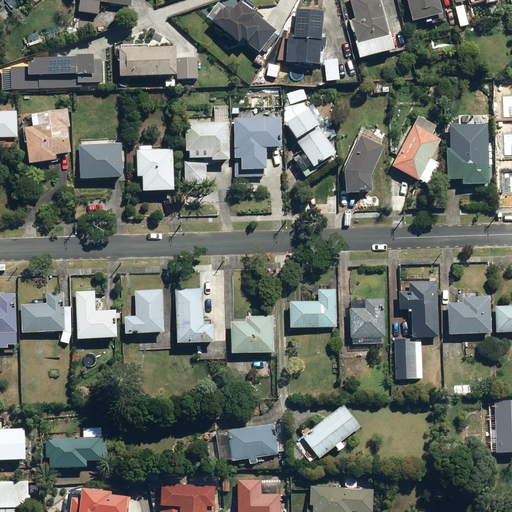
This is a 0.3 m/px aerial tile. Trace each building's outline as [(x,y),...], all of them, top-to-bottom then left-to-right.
[(129,0),(78,0),(77,15),(97,17),(98,6),(129,10),(129,0)] [(211,23),(208,25),(235,48),(238,44),(242,48),(245,44),(257,54),(274,35),(260,24),(264,19),(240,0),(232,10),(224,4),(221,8),(217,4),(205,18),(211,23)] [(385,37),(377,0),(348,0),(353,22),(349,22),(354,46),(353,46),(357,63),(392,55),(388,36),(385,37)] [(434,0),(403,0),(409,26),(439,19),(434,0)] [(463,6),(453,8),(457,29),(467,27),(463,6)] [(320,42),(322,13),(295,12),(293,38),(285,38),(283,66),(317,68),(318,50),(323,50),(324,42),(320,42)] [(151,47),(117,47),(117,79),(173,79),(173,51),(151,51),(151,47)] [(91,59),(31,61),(31,65),(25,65),(25,69),(8,70),(8,75),(1,75),(2,92),(79,90),(79,85),(102,84),(101,61),(91,61),(91,59)] [(198,61),(178,60),(177,80),(197,80),(198,61)] [(338,60),(323,61),(323,85),(339,84),(338,60)] [(279,64),(267,63),(265,78),(277,79),(279,64)] [(355,63),(344,65),(347,81),(357,79),(355,63)] [(95,97),(79,96),(78,110),(94,111),(95,97)] [(310,171),(334,156),(302,107),(291,108),(285,111),(282,126),(310,171)] [(21,130),(26,169),(55,165),(54,159),(70,157),(66,131),(69,130),(67,111),(29,116),(31,129),(21,130)] [(0,142),(17,141),(16,113),(0,113),(0,142)] [(279,152),(279,119),(232,119),(232,180),(264,180),(264,152),(279,152)] [(227,164),(227,123),(183,125),(183,154),(186,154),(186,162),(209,161),(209,164),(227,164)] [(488,186),(486,125),(447,126),(447,150),(443,151),(444,183),(459,183),(459,187),(488,186)] [(411,126),(388,169),(416,184),(439,141),(411,126)] [(511,151),(511,129),(507,131),(495,134),(500,153),(511,150),(511,151)] [(340,174),(342,197),(369,194),(368,178),(382,149),(357,138),(340,174)] [(120,146),(77,147),(78,184),(121,183),(120,146)] [(171,194),(172,150),(135,152),(135,180),(140,180),(139,195),(171,194)] [(182,187),(205,187),(205,163),(182,163),(182,187)] [(437,340),(435,282),(406,284),(406,294),(396,294),(396,313),(408,313),(410,341),(437,340)] [(202,291),(173,291),(173,347),(211,347),(211,327),(201,327),(202,291)] [(286,304),(287,331),(335,330),(334,291),(315,291),(316,303),(286,304)] [(122,318),(122,337),(161,336),(161,292),(133,292),(133,318),(122,318)] [(73,293),(75,342),(114,341),(113,313),(94,313),(93,293),(73,293)] [(15,347),(14,296),(0,295),(0,350),(5,351),(5,348),(15,347)] [(18,306),(19,336),(63,334),(61,295),(44,295),(44,306),(18,306)] [(445,304),(446,337),(489,336),(488,298),(460,299),(460,304),(445,304)] [(347,341),(383,340),(382,300),(362,301),(362,310),(346,310),(347,341)] [(494,335),(511,334),(511,307),(493,308),(494,335)] [(227,324),(228,356),(272,355),(271,317),(243,318),(244,324),(227,324)] [(391,343),(393,382),(421,381),(419,342),(391,343)] [(368,357),(340,359),(341,387),(369,386),(368,357)] [(511,400),(493,400),(492,456),(511,456),(511,400)] [(342,408),(292,447),(307,465),(313,460),(316,463),(332,450),(337,456),(344,450),(340,445),(359,429),(342,408)] [(280,426),(212,433),(216,467),(247,463),(247,467),(257,466),(257,463),(262,462),(261,461),(284,458),(280,426)] [(81,428),(81,441),(47,440),(46,470),(83,470),(83,464),(100,464),(101,428),(81,428)] [(21,433),(0,433),(0,464),(22,464),(21,433)] [(174,481),(157,481),(154,509),(158,510),(157,511),(213,511),(214,490),(174,488),(174,481)] [(278,511),(279,483),(236,482),(234,511),(278,511)] [(0,511),(13,511),(22,511),(26,511),(27,484),(0,483),(0,511)] [(371,511),(372,491),(308,488),(306,509),(310,509),(309,511),(371,511)] [(110,494),(71,491),(68,511),(125,511),(127,500),(109,498),(110,494)]
